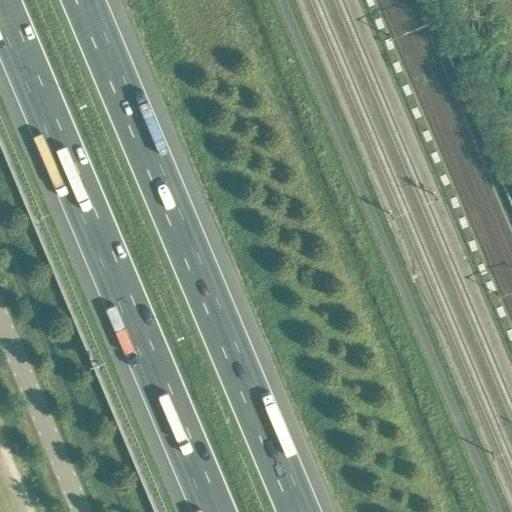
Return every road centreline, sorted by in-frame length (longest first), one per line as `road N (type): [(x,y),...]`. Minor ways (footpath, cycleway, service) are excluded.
road 1 (motorway): [(298,511),(82,0)]
road 2 (motorway): [(0,4),(214,511)]
road 3 (unclassified): [(77,511),(0,329)]
